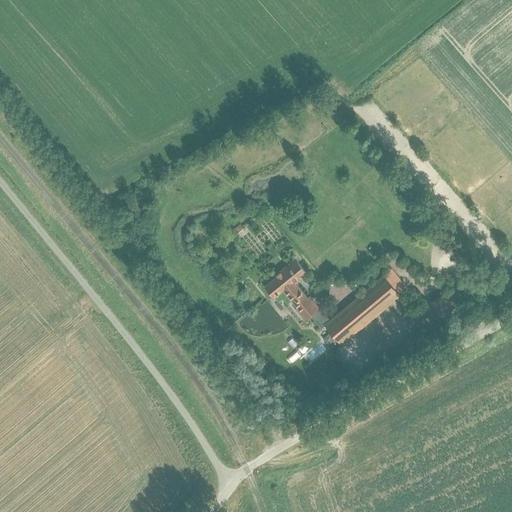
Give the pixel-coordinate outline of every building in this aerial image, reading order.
[(253,213),(257,218),(263,213),(259,208),(253,213)] [(245,229),(241,224),(234,229),(239,234),(245,229)] [(283,289),(307,317),(319,308),(313,301),(310,303),(293,282),(298,277),(299,279),(306,273),(295,259),(276,274),(277,276),(265,286),(274,296),(283,289)] [(325,324),(342,344),(408,289),(391,269),(325,324)] [(407,318),(416,332),(456,306),(447,292),(407,318)] [(323,342),(306,355),(312,363),(329,349),(323,342)] [(344,344),(335,349),(339,355),(348,350),(344,344)]
